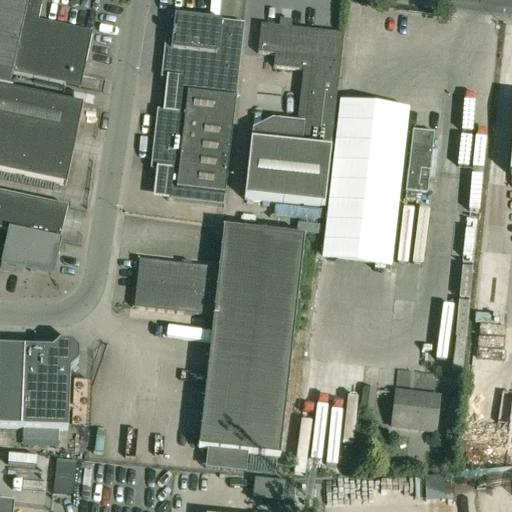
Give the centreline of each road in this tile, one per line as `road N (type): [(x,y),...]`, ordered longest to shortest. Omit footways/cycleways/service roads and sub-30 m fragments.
road 1 (unknown): [(367,0),(334,302),(338,326),(385,340),(406,334),(437,272),(464,0)]
road 2 (unclassified): [(0,314),(58,315),(82,303),(94,281),(136,0)]
road 3 (unknown): [(511,65),(499,242),(511,266)]
